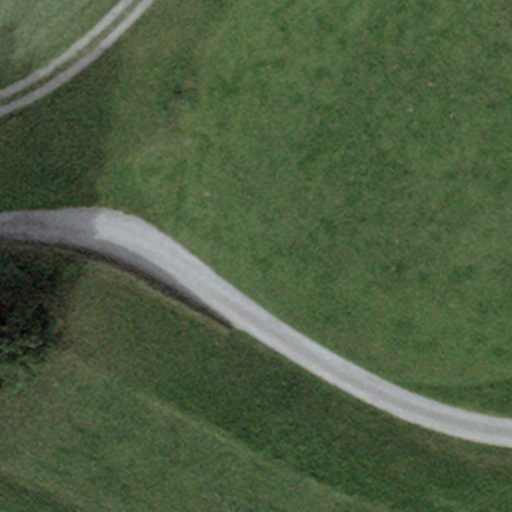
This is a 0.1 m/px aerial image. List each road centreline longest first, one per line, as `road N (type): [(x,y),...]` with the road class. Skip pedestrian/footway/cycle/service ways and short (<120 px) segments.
road 1 (track): [(0,226),(40,221),(117,240),(385,403),(511,433)]
road 2 (track): [(0,103),(55,80),(127,0)]
